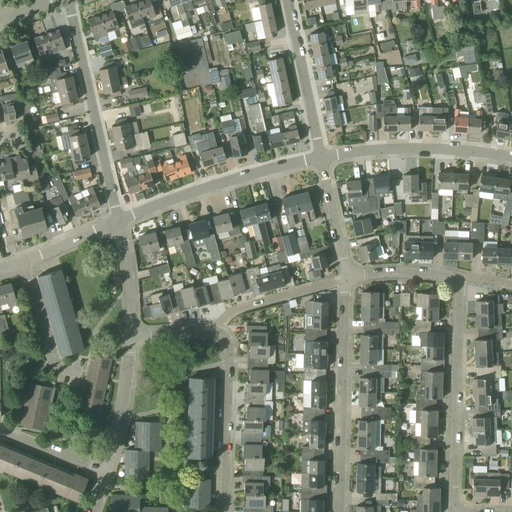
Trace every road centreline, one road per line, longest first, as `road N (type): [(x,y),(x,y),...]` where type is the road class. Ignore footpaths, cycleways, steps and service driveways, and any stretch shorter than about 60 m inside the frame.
road 1 (residential): [(337,511),(346,281)]
road 2 (residential): [(454,505),(459,278)]
road 3 (residential): [(117,221),(68,0)]
road 4 (residential): [(322,158),(117,221)]
road 5 (residential): [(511,158),(401,150),(322,158)]
road 6 (residential): [(226,511),(229,352),(216,331)]
road 7 (residential): [(322,158),(287,0)]
road 8 (residential): [(216,331),(237,310),(346,281)]
road 9 (residential): [(109,475),(132,337)]
road 10 (residential): [(81,386),(49,353),(21,264)]
road 11 (residential): [(346,281),(322,158)]
